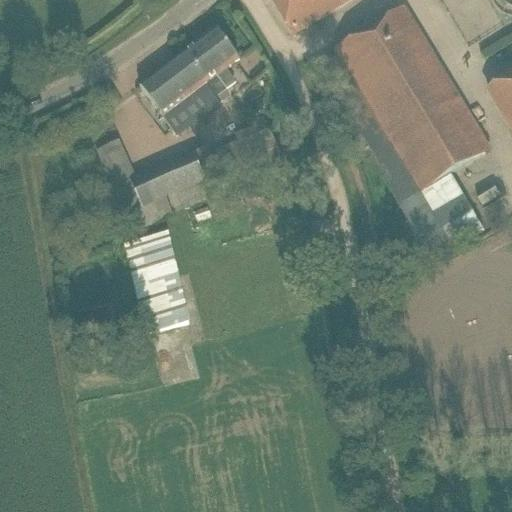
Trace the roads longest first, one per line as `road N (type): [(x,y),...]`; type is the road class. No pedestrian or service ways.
road 1 (track): [(393,511),(335,202),(288,64),(250,0)]
road 2 (unclassified): [(0,115),(72,83),(201,0)]
